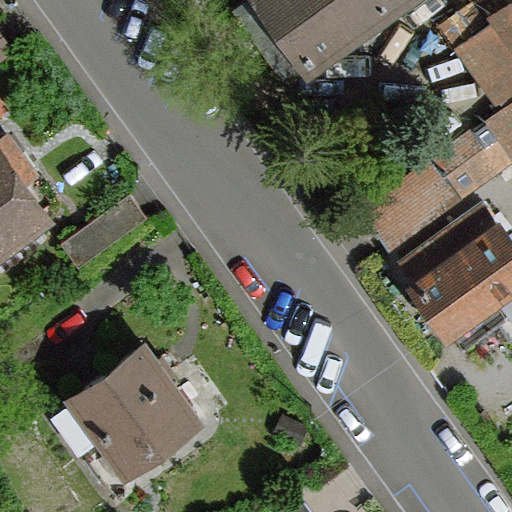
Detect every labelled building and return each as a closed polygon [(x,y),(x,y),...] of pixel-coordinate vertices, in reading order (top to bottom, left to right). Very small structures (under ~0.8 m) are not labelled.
[(269,0),(279,13),(252,32),(284,76),(389,0),(269,0)] [(511,90),(511,6),(460,44),(500,99),(511,90)] [(0,57),(12,49),(0,32),(0,57)] [(0,74),(0,113),(17,103),(0,74)] [(511,101),(494,115),(511,139),(511,101)] [(511,156),(511,139),(494,115),(476,128),(502,163),(511,156)] [(502,163),(476,128),(435,157),(461,193),(502,163)] [(9,135),(0,141),(0,251),(48,218),(10,165),(23,156),(9,135)] [(461,193),(435,157),(365,208),(391,244),(461,193)] [(132,192),(63,241),(80,266),(149,216),(132,192)] [(419,282),(501,225),(485,201),(403,259),(419,282)] [(511,240),(501,225),(419,282),(464,345),(511,310),(511,240)] [(144,344),(76,393),(78,395),(96,420),(126,462),(133,457),(161,437),(193,414),(144,344)] [(96,420),(78,395),(56,412),(83,449),(98,439),(88,426),(96,420)] [(161,437),(133,457),(140,466),(168,446),(161,437)] [(274,511),(312,511),(300,494),(274,511)]
